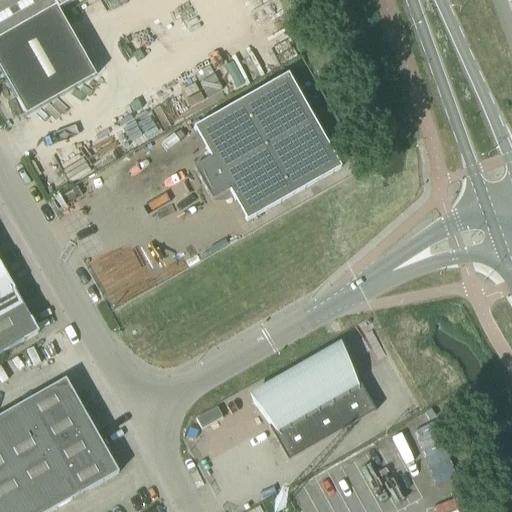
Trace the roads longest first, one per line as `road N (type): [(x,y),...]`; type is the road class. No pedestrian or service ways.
road 1 (unclassified): [(408,261),(140,411)]
road 2 (unclassified): [(0,169),(140,411)]
road 3 (tertiary): [(412,0),(486,213)]
road 4 (tertiary): [(511,168),(438,0)]
